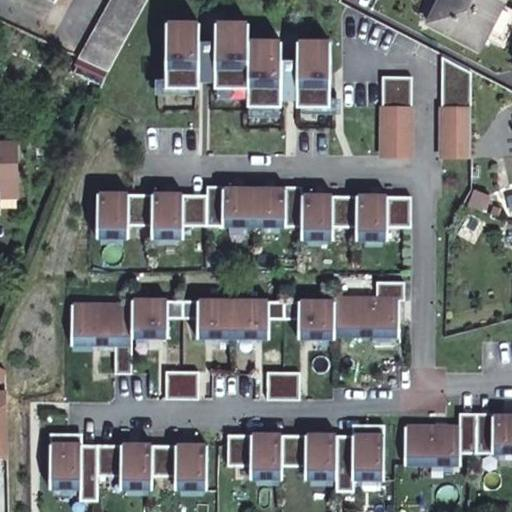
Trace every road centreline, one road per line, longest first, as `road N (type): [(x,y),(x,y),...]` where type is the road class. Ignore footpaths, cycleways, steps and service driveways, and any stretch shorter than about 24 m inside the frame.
road 1 (residential): [(80,414),(342,414),(370,402),(414,400),(425,384)]
road 2 (residential): [(145,165),(430,171)]
road 3 (residential): [(425,384),(430,171)]
